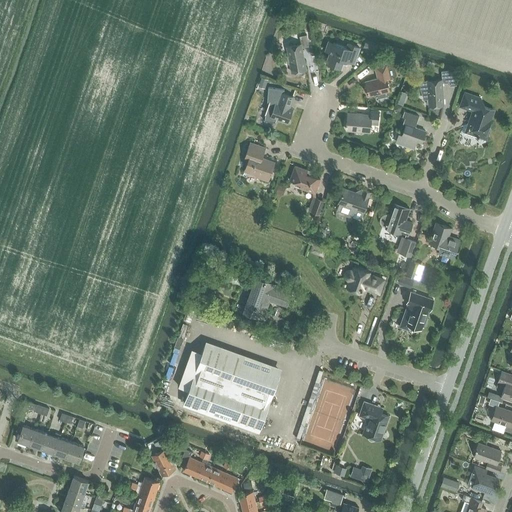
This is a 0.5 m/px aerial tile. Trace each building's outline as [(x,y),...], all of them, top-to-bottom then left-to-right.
[(286,56),(288,64),(290,64),(292,72),(307,69),(302,48),(309,46),(307,35),(300,36),(301,43),(286,46),(288,55),(286,56)] [(327,63),(341,68),(344,60),(354,63),(360,47),(348,43),(346,47),(328,41),(325,50),(330,52),(327,63)] [(366,82),(369,96),(390,91),(387,79),(394,77),(391,63),(375,67),(378,79),(366,82)] [(429,98),(429,106),(444,105),(443,83),(450,83),(450,86),(457,86),(456,72),(449,73),(449,71),(442,71),(442,79),(427,80),(427,89),(425,89),(426,98),(429,98)] [(258,85),(266,87),(268,80),(260,77),(258,85)] [(266,113),(267,114),(265,118),(264,118),(276,123),(276,122),(276,119),(288,123),(293,109),(290,108),(294,97),(283,94),(284,91),(285,91),(285,90),(269,85),(269,100),(271,100),(266,113)] [(460,134),(477,140),(479,136),(487,139),(490,129),(488,128),(495,110),(485,107),(480,97),(465,92),(460,107),(473,111),(469,124),(463,126),(460,134)] [(347,130),(370,132),(371,123),(379,124),(380,112),(372,111),(371,115),(348,113),(347,130)] [(404,131),(402,136),(406,137),(403,144),(404,145),(413,148),(415,148),(417,141),(422,143),(426,132),(416,128),(420,116),(405,111),(403,117),(405,118),(401,130),(404,131)] [(248,161),(244,172),(257,177),(257,178),(268,182),(275,162),(262,158),(265,148),(251,143),(245,160),(248,161)] [(294,186),(315,194),(321,179),(307,174),(308,170),(295,166),(290,181),(296,183),(294,186)] [(276,193),(282,195),(284,188),(278,186),(276,193)] [(354,215),(355,212),(363,215),(366,205),(371,193),(363,190),(361,195),(344,189),(337,209),(354,215)] [(311,212),(320,215),(325,202),(316,199),(311,212)] [(413,223),(406,221),(410,210),(394,205),(390,216),(387,214),(384,215),(382,217),(380,220),(381,224),(383,226),(386,227),(386,228),(402,234),(402,233),(408,236),(413,223)] [(444,227),(438,225),(438,224),(436,223),(429,243),(442,248),(440,254),(454,259),(459,244),(448,240),(452,228),(444,226),(444,227)] [(400,253),(411,257),(416,243),(405,239),(400,253)] [(407,274),(415,277),(420,264),(411,261),(407,274)] [(347,287),(361,292),(362,287),(379,293),(384,280),(369,274),(369,272),(354,267),(353,271),(352,271),(350,270),(348,270),(347,271),(345,274),(345,276),(346,278),(347,279),(348,280),(350,280),(347,287)] [(398,283),(406,285),(408,278),(401,275),(398,283)] [(275,286),(276,284),(255,277),(243,311),(266,320),(270,309),(268,309),(270,301),(287,307),(292,292),(275,286)] [(407,324),(422,330),(423,327),(424,328),(427,320),(425,319),(428,311),(430,311),(434,300),(411,292),(407,304),(411,305),(406,318),(409,319),(407,324)] [(185,401),(260,428),(280,371),(205,344),(185,401)] [(502,396),(511,399),(511,375),(502,372),(499,381),(506,384),(502,396)] [(382,411),(376,409),(377,406),(365,402),(360,416),(369,419),(367,425),(366,426),(367,427),(364,434),(368,436),(368,437),(369,439),(370,440),(372,441),(374,441),(375,440),(377,438),(379,439),(382,430),(384,431),(389,417),(381,414),(382,411)] [(511,411),(496,406),(492,420),(507,425),(505,430),(511,432),(511,411)] [(41,413),(47,415),(49,409),(44,407),(41,413)] [(66,422),(71,424),(74,417),(68,415),(66,422)] [(18,440),(31,444),(36,429),(24,425),(18,440)] [(31,444),(43,448),(48,434),(36,429),(31,444)] [(43,448),(55,453),(60,438),(48,434),(43,448)] [(156,462),(153,463),(155,467),(158,465),(162,474),(176,467),(166,448),(170,446),(164,435),(147,444),(156,462)] [(60,438),(55,453),(67,457),(72,442),(60,438)] [(67,457),(79,461),(85,446),(72,442),(67,457)] [(497,465),(502,451),(479,443),(475,457),(488,462),(486,468),(499,472),(502,466),(497,465)] [(184,471),(196,476),(202,462),(191,457),(193,452),(186,449),(181,462),(187,464),(184,471)] [(203,458),(202,462),(196,476),(208,481),(214,467),(206,463),(208,460),(210,454),(206,453),(203,458)] [(334,473),(346,477),(349,470),(336,466),(334,473)] [(475,466),(468,486),(491,494),(497,478),(492,477),(491,478),(485,476),(487,470),(475,466)] [(208,481),(220,486),(226,472),(214,467),(208,481)] [(267,474),(266,478),(270,480),(272,476),(275,469),(270,467),(267,474)] [(220,486),(232,492),(238,477),(226,472),(220,486)] [(70,488),(85,493),(89,481),(74,476),(70,488)] [(131,487),(140,490),(155,495),(159,482),(145,477),(143,483),(139,482),(138,484),(133,483),(131,487)] [(459,483),(444,478),(441,485),(456,491),(459,483)] [(136,502),(151,507),(155,495),(140,490),(131,487),(133,483),(128,481),(126,487),(131,489),(130,491),(136,493),(139,494),(136,502)] [(65,500),(80,506),(85,493),(70,488),(65,500)] [(327,489),(324,497),(332,500),(331,505),(342,508),(340,511),(357,511),(359,508),(341,502),(343,495),(327,489)] [(239,495),(242,506),(256,502),(253,491),(239,495)] [(280,499),(292,504),(294,497),(282,493),(280,499)] [(480,506),(482,501),(465,495),(463,500),(470,503),(466,511),(485,511),(487,509),(480,506)] [(61,511),(78,511),(80,506),(65,500),(61,511)] [(123,511),(125,511),(149,511),(151,507),(136,502),(134,510),(124,507),(123,511)] [(243,511),(257,511),(256,502),(242,506),(243,511)]
